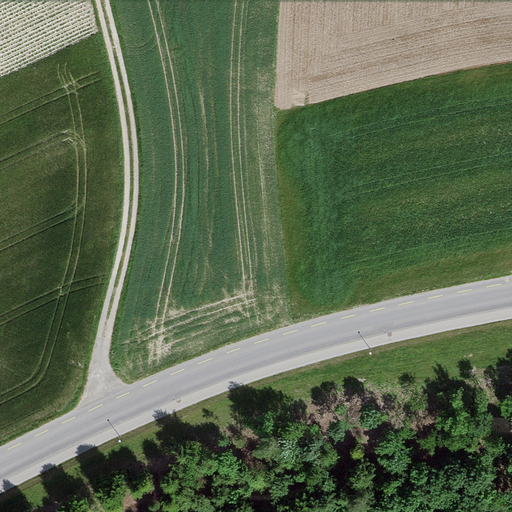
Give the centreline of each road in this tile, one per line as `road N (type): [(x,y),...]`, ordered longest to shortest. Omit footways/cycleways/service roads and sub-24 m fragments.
road 1 (tertiary): [(0,462),(248,354),(511,293)]
road 2 (track): [(98,0),(129,141),(94,375),(105,413)]
road 3 (track): [(511,453),(452,477),(406,511)]
